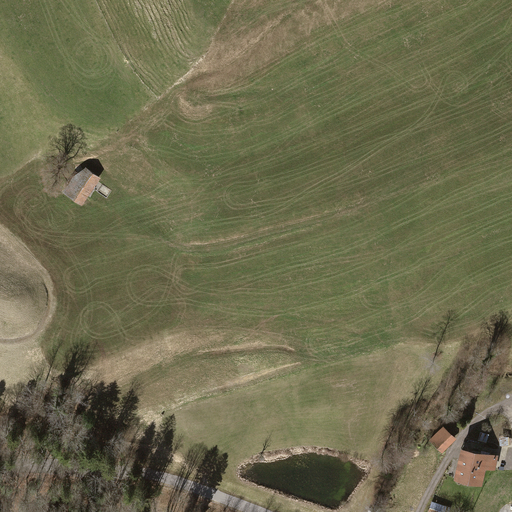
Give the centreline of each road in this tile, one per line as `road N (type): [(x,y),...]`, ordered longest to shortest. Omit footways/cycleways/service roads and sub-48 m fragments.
road 1 (unclassified): [(0,465),(141,472),(258,511)]
road 2 (track): [(206,491),(197,469),(150,447),(29,417),(0,400)]
